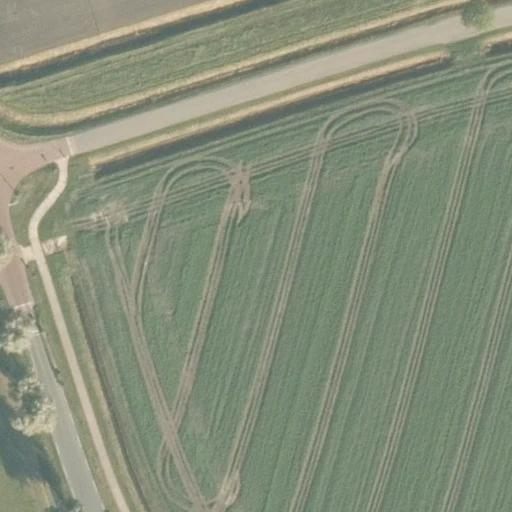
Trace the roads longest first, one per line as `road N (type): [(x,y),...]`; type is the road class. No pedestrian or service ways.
road 1 (unclassified): [(0,164),(511,14)]
road 2 (tertiary): [(87,511),(0,234)]
